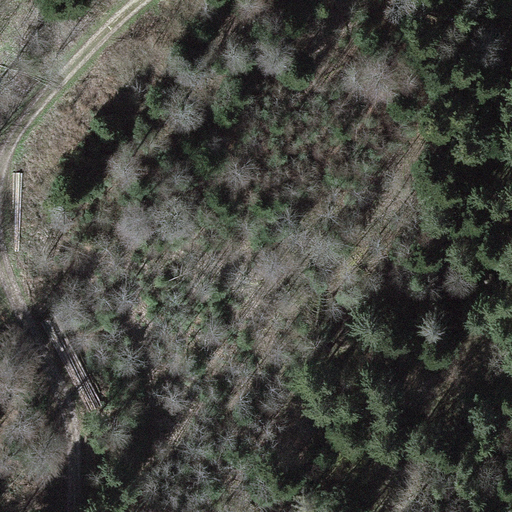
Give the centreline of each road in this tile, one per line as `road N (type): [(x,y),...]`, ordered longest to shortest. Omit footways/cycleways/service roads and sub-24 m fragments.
road 1 (track): [(0,248),(62,374),(74,419),(78,511)]
road 2 (track): [(143,0),(36,106),(0,161)]
road 3 (track): [(14,138),(24,0)]
